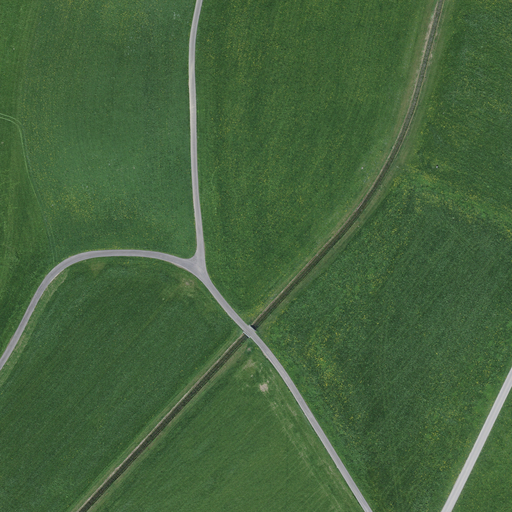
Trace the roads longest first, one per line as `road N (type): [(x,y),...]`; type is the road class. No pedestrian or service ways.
road 1 (track): [(202,274),(286,378),(369,511)]
road 2 (track): [(200,0),(192,68),(202,274)]
road 3 (track): [(202,274),(148,254),(69,261),(42,287),(0,364)]
road 4 (unclassified): [(443,511),(511,370)]
